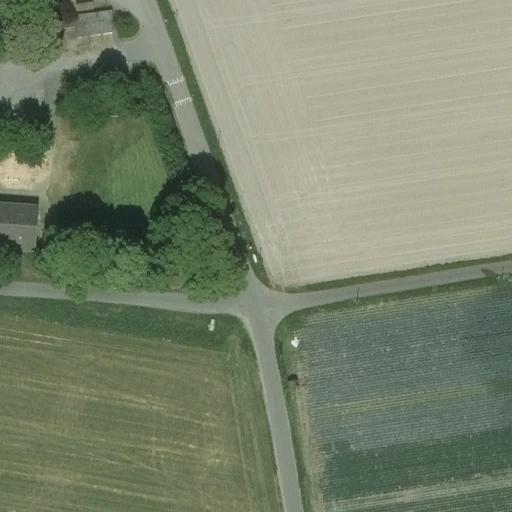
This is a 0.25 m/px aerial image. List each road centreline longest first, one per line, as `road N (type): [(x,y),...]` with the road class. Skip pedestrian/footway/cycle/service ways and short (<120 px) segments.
road 1 (unclassified): [(511,271),(255,303)]
road 2 (unclassified): [(255,303),(0,288)]
road 3 (unclassified): [(255,303),(291,511)]
road 4 (unclassified): [(209,176),(144,0)]
road 5 (unclassified): [(209,176),(255,303)]
